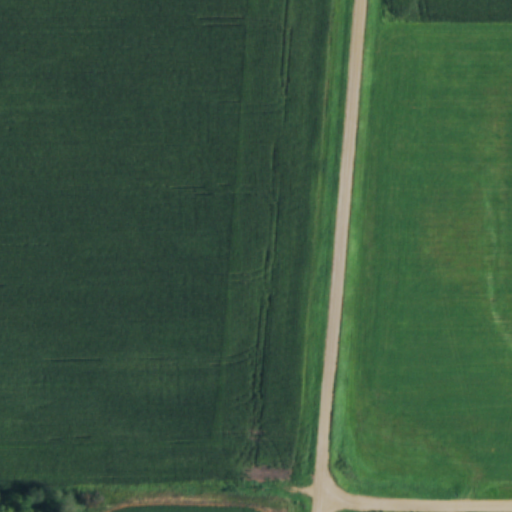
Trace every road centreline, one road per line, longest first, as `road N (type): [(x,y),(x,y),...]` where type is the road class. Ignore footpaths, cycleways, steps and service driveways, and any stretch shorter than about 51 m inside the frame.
road 1 (residential): [(321,511),(362,0)]
road 2 (residential): [(511,502),(323,496)]
